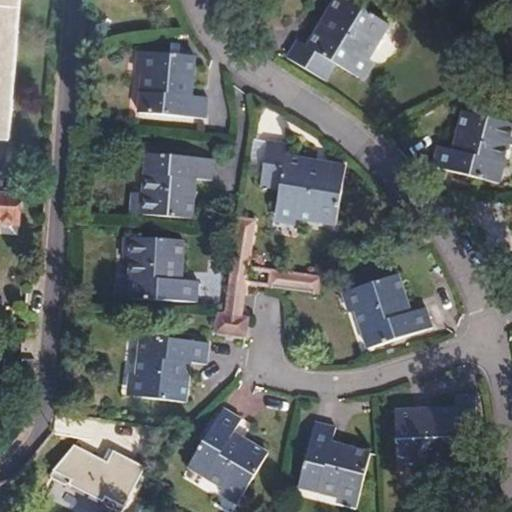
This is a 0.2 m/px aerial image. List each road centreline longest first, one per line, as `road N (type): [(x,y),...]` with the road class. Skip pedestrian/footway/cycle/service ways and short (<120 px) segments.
road 1 (residential): [(0,466),(37,420),(42,391),(69,0)]
road 2 (residential): [(195,0),(232,59),(368,150),(424,210),(463,269),(490,340)]
road 3 (residential): [(490,340),(352,384),(314,384),(271,378),(258,358),(263,313)]
road 4 (residential): [(490,340),(511,473)]
